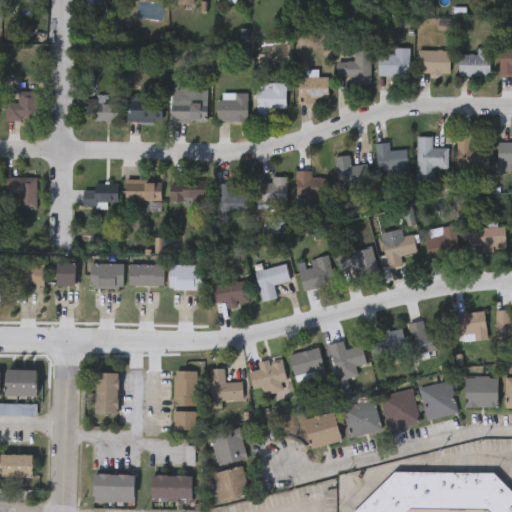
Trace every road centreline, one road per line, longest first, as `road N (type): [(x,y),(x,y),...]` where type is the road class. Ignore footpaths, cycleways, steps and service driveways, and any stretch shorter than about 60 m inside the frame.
road 1 (residential): [(0,342),(215,347),(511,285)]
road 2 (residential): [(0,147),(238,151),(406,105),(511,104)]
road 3 (residential): [(60,250),(59,0)]
road 4 (residential): [(511,436),(473,437),(327,471),(286,463)]
road 5 (residential): [(64,344),(62,511)]
